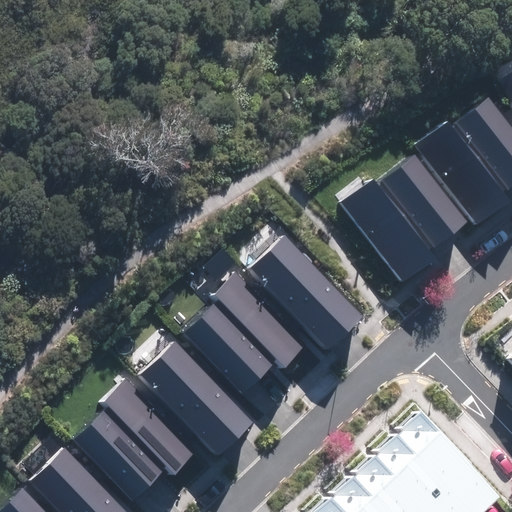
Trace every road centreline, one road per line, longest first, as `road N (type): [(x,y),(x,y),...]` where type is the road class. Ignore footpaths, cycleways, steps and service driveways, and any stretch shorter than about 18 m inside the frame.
road 1 (residential): [(225,511),(420,334)]
road 2 (residential): [(420,334),(511,429)]
